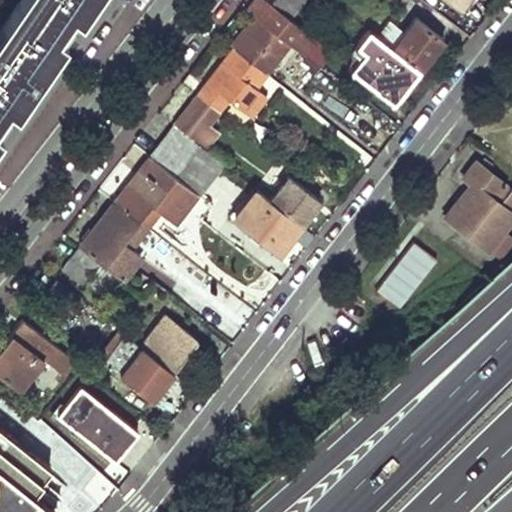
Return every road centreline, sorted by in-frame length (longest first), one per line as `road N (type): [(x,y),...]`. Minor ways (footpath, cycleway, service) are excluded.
road 1 (residential): [(511,31),(136,511)]
road 2 (motorway): [(511,311),(445,354),(265,511)]
road 3 (residential): [(169,0),(0,215)]
road 4 (motorway): [(511,330),(334,511)]
road 5 (motorway): [(421,511),(511,424)]
